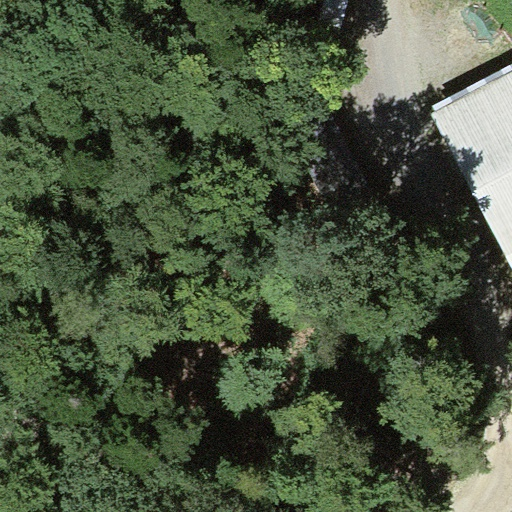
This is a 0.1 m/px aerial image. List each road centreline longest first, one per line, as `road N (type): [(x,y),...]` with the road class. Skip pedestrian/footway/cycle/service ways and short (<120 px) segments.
road 1 (track): [(511,444),(475,304),(388,108),(373,0)]
road 2 (track): [(96,511),(18,406),(0,338)]
